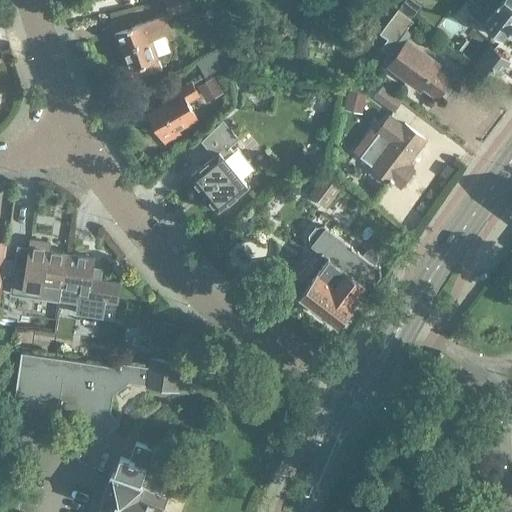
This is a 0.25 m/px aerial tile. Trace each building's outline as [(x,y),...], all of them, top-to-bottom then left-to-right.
[(189,0),(165,0),(170,14),(192,7),(189,0)] [(511,0),(499,0),(500,0),(499,0),(484,0),(474,15),(489,27),(488,29),(495,34),(496,32),(503,37),(506,32),(511,36),(511,0)] [(382,47),(388,52),(383,58),(389,62),(388,63),(421,88),(423,85),(438,97),(441,93),(447,98),(455,87),(449,83),(452,79),(437,67),(439,65),(406,39),(411,32),(406,28),(413,19),(398,9),(381,32),(389,37),(382,47)] [(163,14),(114,32),(128,70),(130,69),(133,78),(148,73),(144,63),(158,58),(150,38),(170,31),(163,14)] [(511,58),(490,41),(473,64),(495,81),(511,58)] [(224,47),(197,61),(205,76),(231,61),(224,47)] [(197,85),(206,101),(223,92),(214,76),(197,85)] [(201,95),(193,81),(166,97),(168,100),(148,111),(166,142),(181,133),(179,129),(199,116),(190,101),(201,95)] [(374,96),(394,111),(402,100),(382,85),(374,96)] [(362,113),(366,93),(347,89),(343,109),(362,113)] [(360,156),(372,165),(371,166),(389,179),(388,180),(392,183),(394,180),(402,186),(414,169),(407,163),(425,138),(404,121),(402,124),(389,114),(377,130),(379,131),(360,156)] [(190,173),(218,207),(246,185),(241,178),(253,168),(236,147),(232,150),(228,145),(236,138),(222,120),(202,140),(214,154),(190,173)] [(326,206),(341,187),(323,173),(308,193),(326,206)] [(328,258),(302,292),(321,307),(339,320),(366,285),(372,285),(380,275),(379,269),(380,267),(374,262),(377,258),(377,254),(370,248),(367,249),(363,254),(325,224),(315,225),(309,234),(310,243),(328,258)] [(43,283),(61,285),(66,253),(48,251),(49,242),(29,239),(22,289),(42,292),(43,283)] [(66,253),(61,285),(79,288),(77,297),(117,302),(120,282),(91,278),(94,257),(66,253)] [(16,285),(2,283),(1,292),(14,294),(16,285)] [(0,312),(11,314),(12,307),(0,305),(0,312)] [(153,318),(151,333),(176,336),(178,322),(153,318)] [(176,336),(151,333),(150,344),(175,347),(176,336)] [(22,351),(10,428),(31,431),(32,426),(54,409),(73,412),(93,438),(113,422),(109,416),(112,393),(128,381),(146,383),(178,388),(182,361),(151,356),(149,365),(122,361),(121,366),(22,351)] [(102,511),(162,511),(175,476),(162,472),(169,454),(136,442),(129,460),(121,456),(115,473),(113,472),(101,504),(104,506),(102,511)]
